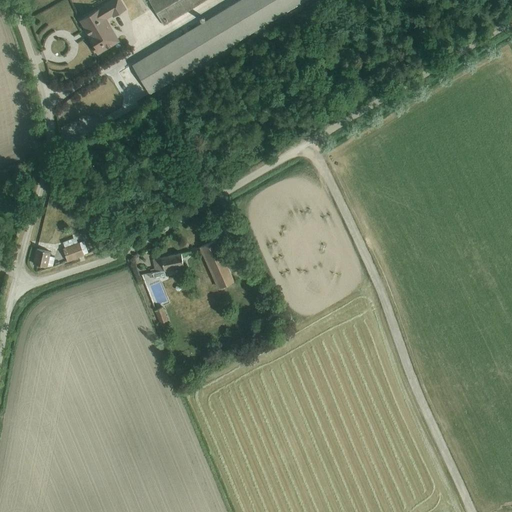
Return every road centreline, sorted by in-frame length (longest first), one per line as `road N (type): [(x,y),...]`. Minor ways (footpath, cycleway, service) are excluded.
road 1 (unclassified): [(511,21),(117,255),(16,287)]
road 2 (unclassified): [(11,0),(46,104),(48,157),(16,287)]
